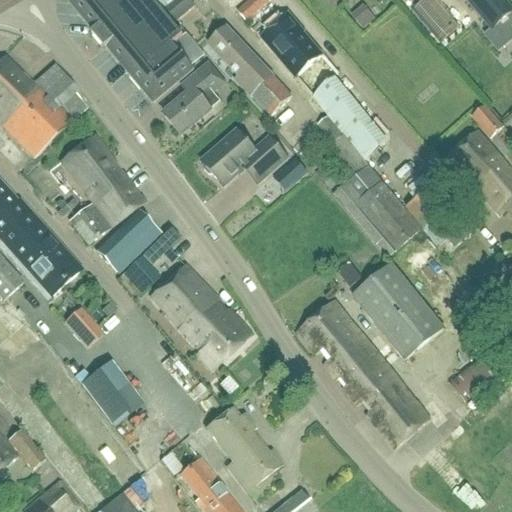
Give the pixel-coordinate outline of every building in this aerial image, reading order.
[(193,74),(173,48),(182,40),(149,0),(73,0),(68,4),(93,34),(90,36),(103,52),(106,49),(153,107),(193,74)] [(153,0),(163,11),(176,0),(153,0)] [(176,0),(163,11),(175,25),(175,24),(177,26),(196,9),(187,0),(176,0)] [(236,0),(219,0),(226,9),(236,0)] [(246,26),(247,25),(271,5),(266,0),(252,0),(236,15),(246,26)] [(511,42),(511,12),(501,0),(462,0),(493,36),(500,30),(511,44),(511,42)] [(327,119),(366,164),(388,146),(334,81),(340,75),(287,17),(260,40),(313,100),(328,119),(327,119)] [(443,27),(429,38),(439,50),(458,35),(448,23),(443,27)] [(292,101),(227,30),(208,47),(238,80),(234,83),(250,101),(252,99),(271,120),(292,101)] [(27,89),(18,82),(20,76),(4,60),(0,64),(0,128),(33,162),(72,124),(88,109),(66,84),(68,82),(55,68),(34,86),(32,84),(27,89)] [(180,139),(212,113),(211,113),(220,105),(213,96),(225,86),(208,66),(180,89),(188,99),(164,119),(180,139)] [(487,140),(499,131),(481,111),(470,120),(487,140)] [(365,164),(366,164),(327,119),(317,128),(333,147),(329,151),(355,184),(357,182),(369,198),(363,203),(349,186),(333,200),(386,263),(422,232),(436,249),(447,242),(455,251),(472,237),(432,190),(405,212),(383,186),(365,164)] [(254,154),(236,134),(201,165),(203,168),(203,173),(208,178),(212,178),(223,191),(244,173),(257,188),(287,162),(269,141),(254,154)] [(511,173),(479,135),(443,166),(465,191),(473,184),(503,220),(508,216),(511,219),(511,173)] [(110,230),(143,205),(94,140),(61,164),(110,230)] [(288,178),(297,188),(307,179),(298,169),(288,178)] [(0,253),(4,258),(40,227),(21,207),(11,209),(3,200),(6,197),(0,189),(0,253)] [(89,250),(110,233),(91,210),(70,226),(89,250)] [(122,274),(151,248),(143,239),(153,230),(138,215),(95,256),(110,271),(115,267),(122,274)] [(40,227),(4,258),(37,296),(46,305),(82,274),(74,265),(40,227)] [(123,275),(142,297),(159,281),(140,261),(123,275)] [(0,302),(2,305),(21,288),(0,264),(0,302)] [(404,364),(443,333),(393,268),(353,300),(404,364)] [(222,316),(215,308),(217,305),(188,274),(184,269),(150,300),(199,354),(196,357),(212,375),(250,339),(227,315),(222,316)] [(431,424),(334,305),(297,335),(316,358),(319,355),(327,365),(323,369),(335,384),(337,383),(343,391),(342,392),(356,410),(362,405),(370,415),(366,418),(391,449),(395,454),(401,449),(431,424)] [(110,306),(100,314),(106,321),(116,313),(110,306)] [(79,307),(62,322),(84,346),(100,332),(79,307)] [(511,373),(511,358),(500,343),(504,340),(487,320),(468,335),(484,355),(447,384),(467,411),(511,373)] [(55,337),(46,346),(57,358),(67,349),(55,337)] [(135,410),(104,369),(81,387),(112,428),(135,410)] [(240,425),(231,413),(204,433),(230,467),(225,471),(244,496),(280,468),(269,454),(266,457),(249,435),(253,431),(245,421),(240,425)] [(0,473),(16,461),(18,459),(31,475),(45,464),(20,433),(4,446),(0,441),(0,473)] [(199,511),(238,511),(198,462),(178,479),(197,503),(194,505),(199,511)] [(73,511),(77,509),(58,485),(25,511),(73,511)] [(313,511),(299,494),(277,511),(313,511)] [(131,511),(119,497),(100,511),(131,511)]
